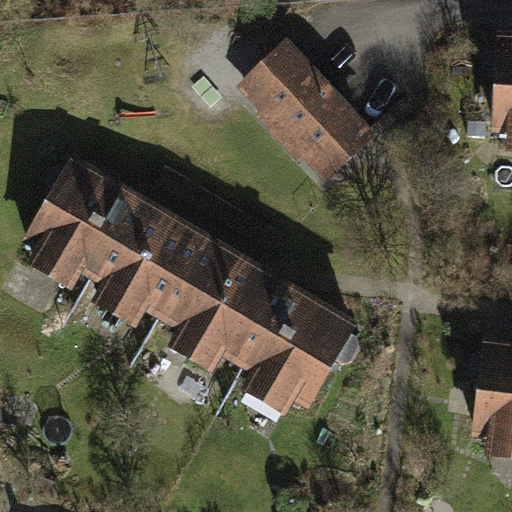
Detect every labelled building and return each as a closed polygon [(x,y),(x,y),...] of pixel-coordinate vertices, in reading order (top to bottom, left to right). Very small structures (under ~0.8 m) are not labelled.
[(511,44),(501,44),(497,145),(511,145),(511,44)] [(292,52),(242,97),(327,190),(377,145),(292,52)] [(147,211),(77,170),(27,256),(40,264),(32,278),(75,303),(83,289),(97,297),(147,211)] [(169,177),(159,194),(277,264),(287,247),(169,177)] [(217,251),(147,211),(97,297),(109,304),(102,316),(144,340),(151,328),(166,337),(217,251)] [(286,292),(217,251),(166,337),(181,346),(174,358),(220,385),(227,373),(236,378),(286,292)] [(360,335),(286,292),(236,378),(258,391),(251,404),(293,428),(301,415),(310,421),(360,335)] [(511,353),(487,350),(475,450),(491,452),(489,471),(511,473),(511,353)]
